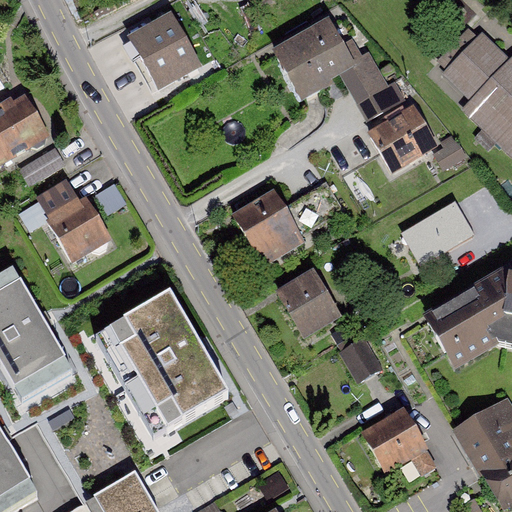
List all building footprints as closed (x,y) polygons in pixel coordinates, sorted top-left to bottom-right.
[(170,19),(131,41),(162,97),(201,74),(170,19)] [(342,50),(330,28),(270,59),(292,100),(343,73),(371,125),(402,108),(374,56),(365,61),(355,43),(342,50)] [(511,57),(510,60),(483,33),(437,79),(511,153),(511,57)] [(25,103),(0,117),(0,175),(51,145),(25,103)] [(416,113),(371,138),(392,177),(437,153),(416,113)] [(53,150),(22,172),(35,189),(65,167),(53,150)] [(275,194),(229,222),(260,274),(352,219),(330,184),(285,211),(275,194)] [(81,203),(46,226),(74,268),(109,245),(81,203)] [(511,270),(504,270),(417,324),(450,381),(504,351),(511,359),(511,270)] [(13,272),(0,279),(0,366),(21,402),(71,373),(13,272)] [(341,324),(314,280),(276,303),(303,347),(341,324)] [(172,300),(111,335),(168,437),(229,403),(172,300)] [(364,344),(338,359),(356,391),(382,375),(364,344)] [(511,511),(511,411),(505,400),(449,434),(498,511),(511,511)] [(408,421),(364,444),(384,481),(428,457),(408,421)] [(0,427),(0,511),(19,511),(42,499),(0,427)] [(159,511),(138,471),(88,499),(95,511),(159,511)]
